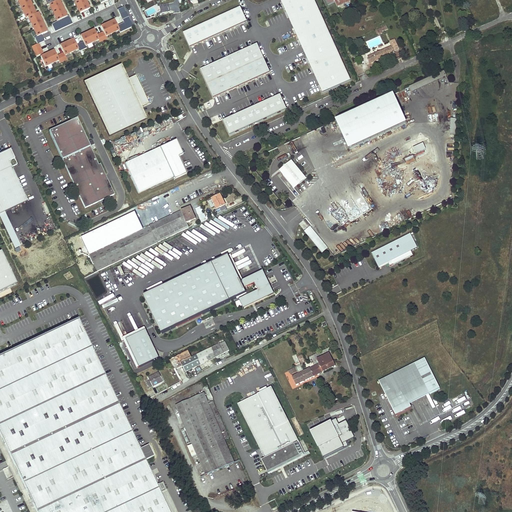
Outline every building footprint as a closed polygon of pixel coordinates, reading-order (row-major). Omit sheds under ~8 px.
[(36,14),(29,0),(17,0),(26,19),(28,18),(37,37),(41,35),(47,32),(38,13),(36,14)] [(57,1),(56,0),(44,0),(47,6),(49,5),(57,22),(67,17),(59,0),(57,1)] [(73,0),(80,13),(90,9),(85,0),(73,0)] [(280,0),(323,93),(350,81),(313,0),(280,0)] [(168,4),(161,6),(162,13),(169,12),(168,4)] [(126,12),(124,7),(118,10),(120,15),(126,12)] [(247,22),(241,8),(184,34),(190,48),(247,22)] [(69,16),(67,17),(57,22),(52,24),(56,32),(72,24),(69,16)] [(129,17),(122,20),(124,23),(127,30),(134,26),(129,17)] [(115,20),(101,27),(103,32),(106,37),(119,30),(117,26),(115,20)] [(124,23),(117,26),(119,30),(120,33),(127,30),(124,23)] [(94,30),(80,36),(83,42),(85,46),(99,40),(97,35),(94,30)] [(103,32),(97,35),(99,40),(100,42),(107,39),(106,37),(103,32)] [(37,37),(35,38),(38,44),(39,44),(44,41),(41,35),(37,37)] [(74,39),(60,45),(63,53),(65,56),(78,49),(76,45),(74,39)] [(390,42),(394,51),(398,49),(395,40),(390,42)] [(83,42),(76,45),(78,49),(80,52),(86,48),(85,46),(83,42)] [(38,44),(32,47),(36,57),(43,54),(39,44),(38,44)] [(257,45),(201,71),(214,98),(270,73),(257,45)] [(394,53),(391,47),(386,49),(382,51),(368,58),(371,64),(394,53)] [(54,51),(40,57),(45,67),(59,61),(57,56),(54,51)] [(63,53),(57,56),(59,61),(60,63),(67,60),(65,56),(63,53)] [(121,65),(84,83),(109,137),(147,119),(141,106),(149,103),(142,89),(136,75),(128,79),(121,65)] [(446,77),(444,72),(409,88),(412,93),(446,77)] [(349,150),(406,124),(393,95),(336,121),(349,150)] [(281,96),(224,122),(230,135),(287,110),(281,96)] [(49,131),(84,207),(114,194),(100,163),(98,164),(90,146),(88,142),(77,118),(49,131)] [(176,141),(171,143),(178,157),(183,155),(176,141)] [(138,193),(173,177),(185,171),(178,157),(171,143),(125,165),(138,193)] [(9,149),(0,153),(0,216),(14,248),(20,246),(4,211),(26,201),(10,167),(16,164),(9,149)] [(419,158),(417,153),(406,158),(408,163),(419,158)] [(292,161),(290,163),(299,173),(297,174),(302,180),(293,187),(295,189),(307,179),(292,161)] [(290,163),(280,171),(293,187),(302,180),(297,174),(299,173),(290,163)] [(173,177),(175,180),(186,174),(185,171),(173,177)] [(216,210),(217,214),(226,209),(225,206),(225,205),(220,195),(212,199),(217,210),(216,210)] [(150,227),(157,241),(189,226),(187,223),(195,219),(190,207),(150,227)] [(207,220),(204,212),(198,214),(201,222),(207,220)] [(312,227),(306,219),(303,221),(310,229),(312,227)] [(157,241),(150,227),(147,228),(131,237),(137,251),(157,241)] [(147,228),(89,256),(97,272),(138,252),(137,251),(131,237),(147,228)] [(310,229),(305,232),(323,253),(328,249),(314,231),(313,232),(310,229)] [(418,248),(412,235),(414,234),(413,233),(372,253),(379,267),(389,263),(389,264),(390,266),(394,264),(394,263),(398,261),(398,262),(413,255),(411,251),(418,248)] [(0,292),(16,286),(0,251),(0,292)] [(230,255),(145,295),(163,333),(248,293),(246,288),(249,287),(257,283),(260,290),(252,293),(249,295),(240,299),(244,306),(273,293),(266,279),(268,278),(265,270),(242,281),(230,255)] [(398,261),(394,263),(394,264),(395,265),(413,255),(398,262),(398,261)] [(115,268),(118,276),(124,273),(120,265),(115,268)] [(273,293),(244,306),(245,308),(276,294),(268,278),(266,279),(273,293)] [(0,435),(36,511),(169,511),(147,465),(138,446),(77,317),(0,353),(0,435)] [(128,339),(148,330),(146,327),(124,337),(138,368),(141,367),(128,339)] [(161,357),(148,330),(128,339),(141,367),(161,357)] [(218,344),(191,357),(188,351),(178,356),(178,357),(172,359),(174,365),(181,362),(185,371),(229,350),(223,339),(217,342),(218,344)] [(315,367),(319,374),(336,366),(329,354),(317,360),(319,365),(320,367),(318,368),(317,365),(315,367)] [(440,389),(425,358),(415,364),(385,379),(385,378),(379,381),(392,407),(393,407),(395,414),(405,410),(404,405),(409,403),(411,408),(412,407),(410,404),(409,402),(407,403),(406,402),(411,399),(412,402),(429,393),(430,394),(440,389)] [(415,364),(385,378),(385,379),(415,364)] [(292,377),(296,385),(319,374),(315,367),(292,377)] [(146,382),(149,388),(163,382),(159,372),(148,377),(150,380),(146,382)] [(270,387),(238,403),(265,457),(297,441),(270,387)] [(191,440),(206,475),(234,462),(224,440),(229,438),(219,415),(214,416),(209,405),(204,393),(190,400),(205,434),(191,440)] [(429,393),(412,402),(411,399),(406,402),(407,403),(409,402),(410,404),(430,394),(429,393)] [(190,400),(176,405),(191,440),(205,434),(190,400)] [(209,405),(214,416),(219,415),(214,403),(209,405)] [(336,419),(312,430),(324,456),(348,445),(346,441),(355,437),(347,420),(338,424),(336,419)] [(303,452),(297,441),(265,457),(261,459),(267,470),(270,468),(303,452)] [(192,456),(196,454),(192,443),(187,445),(192,456)]
